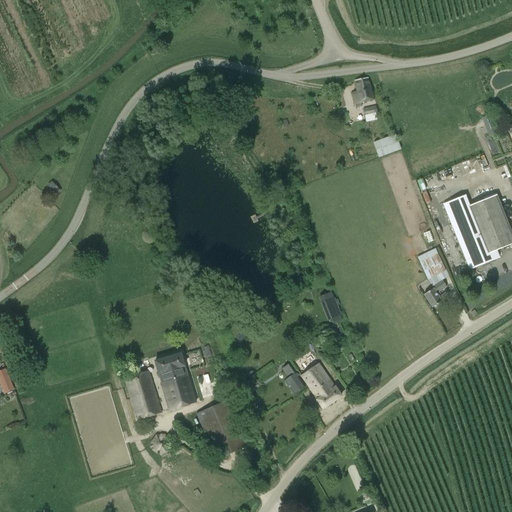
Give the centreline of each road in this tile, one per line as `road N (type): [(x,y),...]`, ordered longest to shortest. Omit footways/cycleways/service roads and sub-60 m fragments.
road 1 (unclassified): [(19,282),(63,240),(122,116),(164,73),(210,62),(296,77),(410,64),(511,35)]
road 2 (unclassified): [(262,511),(335,430),(511,303)]
